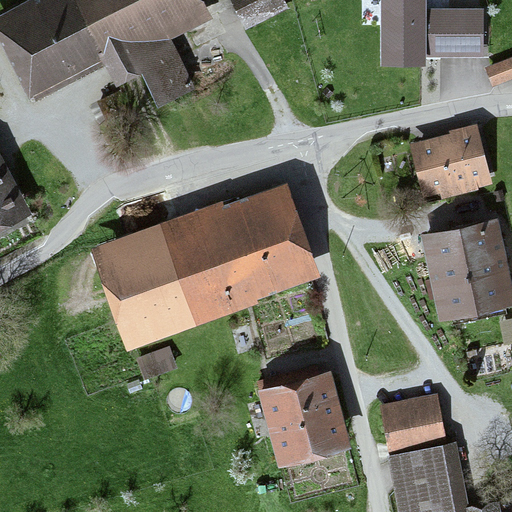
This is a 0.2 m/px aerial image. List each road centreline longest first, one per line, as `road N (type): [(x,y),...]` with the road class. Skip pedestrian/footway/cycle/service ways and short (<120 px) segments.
road 1 (unclassified): [(0,278),(42,255),(103,192),(233,154),(511,105)]
road 2 (track): [(380,511),(297,142)]
road 3 (track): [(482,421),(315,201)]
